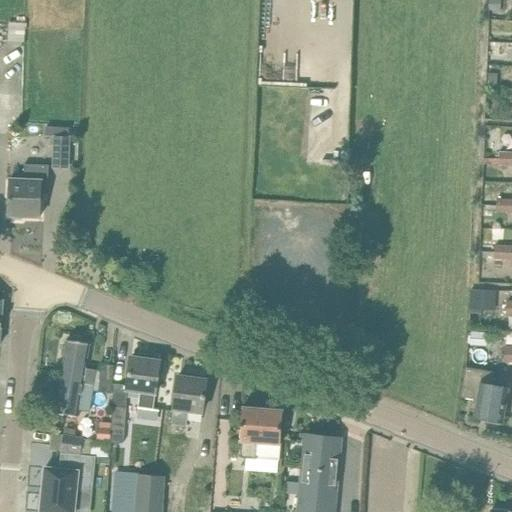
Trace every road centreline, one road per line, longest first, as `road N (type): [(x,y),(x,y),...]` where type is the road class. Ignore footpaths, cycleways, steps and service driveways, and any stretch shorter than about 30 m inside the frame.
road 1 (unclassified): [(511,470),(25,274)]
road 2 (unclassified): [(7,498),(25,274)]
